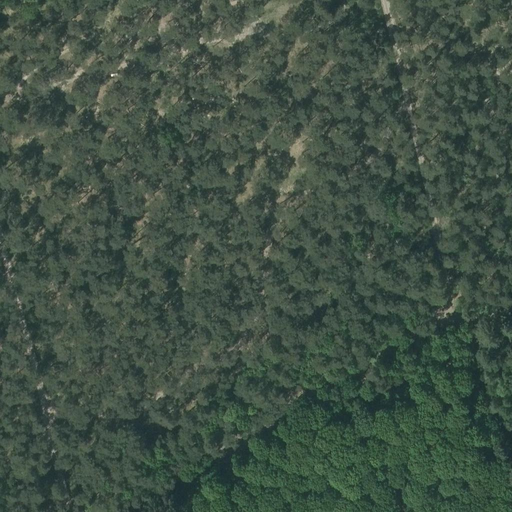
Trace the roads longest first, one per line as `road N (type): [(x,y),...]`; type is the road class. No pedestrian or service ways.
road 1 (track): [(45,414),(133,408),(215,362),(260,307),(276,202),(297,183),(370,153),(406,105)]
road 2 (track): [(77,511),(216,453),(377,350),(454,313),(511,301)]
road 3 (track): [(381,0),(454,313)]
road 4 (track): [(0,220),(67,511)]
road 5 (track): [(0,92),(189,48),(230,0)]
